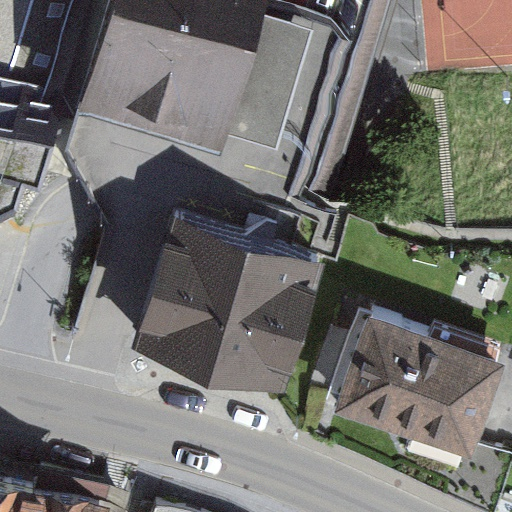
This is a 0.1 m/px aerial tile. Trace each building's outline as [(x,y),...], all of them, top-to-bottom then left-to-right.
[(409,0),(132,0),(100,114),(357,186),(409,0)] [(0,193),(38,200),(53,110),(0,100),(0,193)] [(365,258),(211,208),(172,328),(326,377),(365,258)] [(0,274),(16,230),(0,224),(0,274)] [(511,409),(511,344),(407,306),(372,402),(498,448),(511,409)] [(131,511),(134,502),(0,466),(0,511),(131,511)] [(215,511),(170,495),(163,511),(215,511)]
